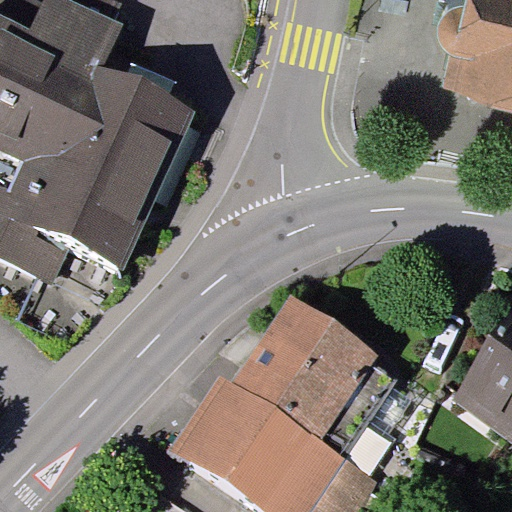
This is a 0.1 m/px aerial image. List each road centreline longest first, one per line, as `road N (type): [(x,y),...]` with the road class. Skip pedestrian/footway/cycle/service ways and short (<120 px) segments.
road 1 (residential): [(292,231),(214,283),(0,500)]
road 2 (residential): [(315,0),(283,167),(292,231)]
road 3 (residential): [(511,218),(468,207),(380,210),(292,231)]
